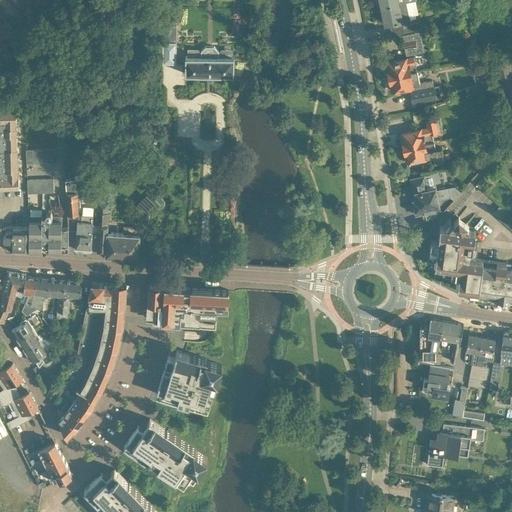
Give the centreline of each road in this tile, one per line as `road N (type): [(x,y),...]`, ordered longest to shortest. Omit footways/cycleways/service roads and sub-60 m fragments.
road 1 (residential): [(67,447),(118,371),(138,269)]
road 2 (residential): [(388,276),(511,137)]
road 3 (tertiary): [(363,183),(339,0)]
road 4 (residential): [(0,260),(138,269)]
road 5 (residential): [(67,447),(0,330)]
road 6 (residential): [(206,150),(205,274)]
